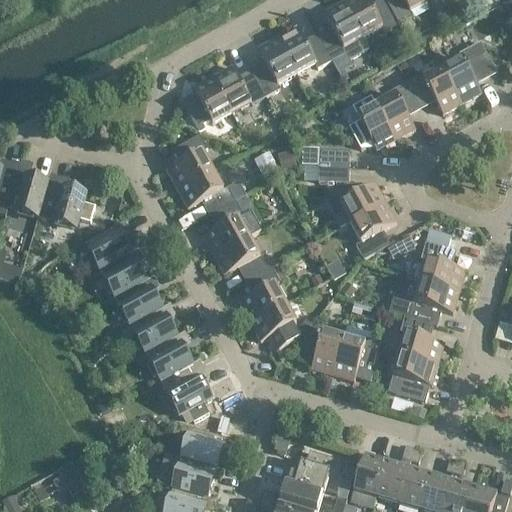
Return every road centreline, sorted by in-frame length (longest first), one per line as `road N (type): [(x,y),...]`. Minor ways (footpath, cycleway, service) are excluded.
road 1 (residential): [(262,394),(136,172)]
road 2 (residential): [(136,172),(164,71),(293,0)]
road 3 (residential): [(262,394),(441,443)]
road 4 (residential): [(466,366),(511,190)]
road 5 (residential): [(136,172),(15,131)]
road 6 (residential): [(232,511),(262,394)]
